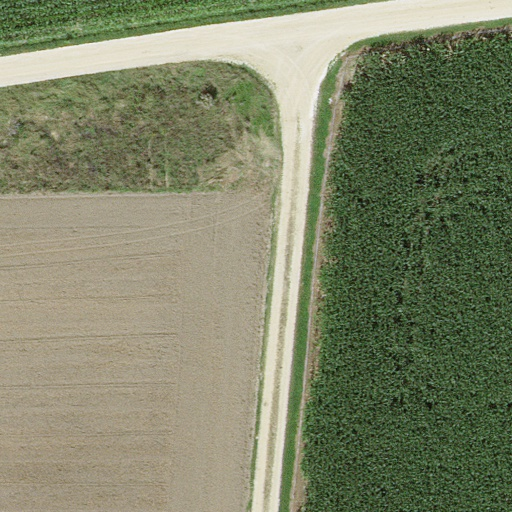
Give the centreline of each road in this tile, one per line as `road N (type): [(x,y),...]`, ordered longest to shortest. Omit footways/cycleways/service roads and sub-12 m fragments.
road 1 (track): [(0,73),(511,4)]
road 2 (track): [(255,511),(298,30)]
road 3 (motorway): [(130,511),(0,402)]
